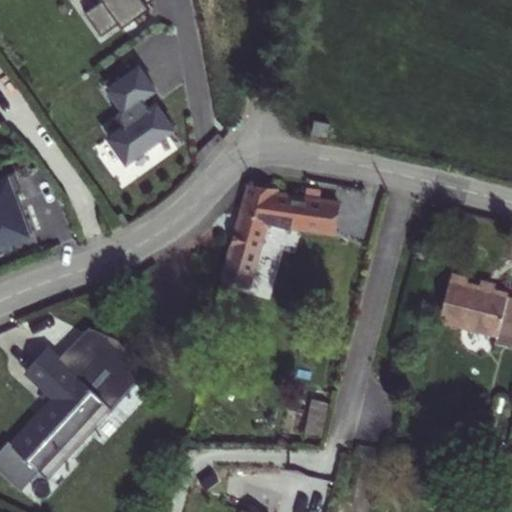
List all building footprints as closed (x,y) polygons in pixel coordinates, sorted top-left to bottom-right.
[(101,36),(152,0),(101,0),(85,12),(101,36)] [(156,89),(139,65),(108,88),(123,110),(117,115),(124,126),(108,137),(126,163),(175,128),(156,103),(150,107),(143,98),(156,89)] [(22,191),(15,171),(0,177),(0,244),(33,232),(18,192),(22,191)] [(223,281),(248,288),(266,224),(290,230),(291,227),(334,233),(338,203),(318,200),(304,198),(275,194),(276,189),(249,186),(223,281)] [(305,189),(304,198),(318,200),(319,191),(305,189)] [(508,293),(467,283),(468,278),(451,274),(439,321),(497,335),(494,344),(511,348),(511,344),(511,297),(507,296),(508,293)] [(49,349),(75,374),(81,368),(54,344),(49,349)] [(49,349),(47,347),(25,370),(55,398),(37,417),(12,445),(39,470),(104,401),(75,374),(49,349)] [(304,434),(320,438),(328,402),(312,399),(304,434)] [(477,410),(472,431),(488,435),(493,414),(477,410)]
